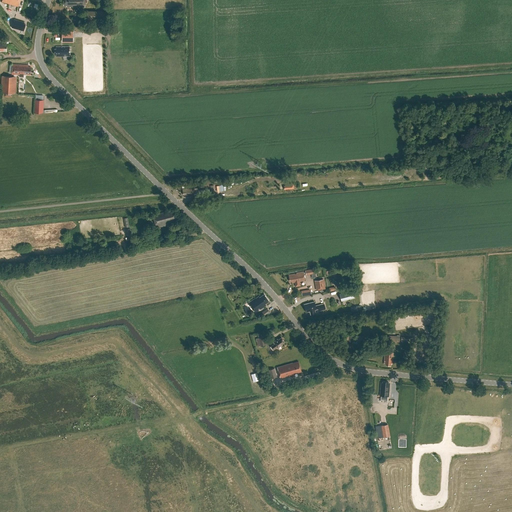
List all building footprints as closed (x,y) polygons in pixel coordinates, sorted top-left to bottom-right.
[(96,23),(108,23),(108,11),(88,11),(88,23),(96,23)] [(24,31),(26,25),(24,24),(25,23),(15,20),(13,27),(24,31)] [(73,30),(62,30),(62,41),(73,41),(73,30)] [(57,56),(71,55),(70,46),(57,47),(57,48),(55,48),(55,55),(57,55),(57,56)] [(13,64),(12,72),(12,75),(16,75),(16,74),(19,75),(19,76),(20,77),(22,77),(23,76),(24,75),(30,75),(31,67),(28,67),(28,65),(13,64)] [(2,76),(0,93),(5,93),(5,96),(11,96),(11,93),(16,94),(17,77),(2,76)] [(35,100),(34,113),(43,113),(44,100),(35,100)] [(194,195),(193,188),(182,189),(183,195),(184,194),(184,196),(194,196),(194,195)] [(172,213),(171,210),(167,211),(167,212),(153,215),(156,228),(166,225),(166,223),(176,221),(174,212),(172,213)] [(300,286),(300,281),(305,280),(304,272),(288,275),(289,281),(291,281),(292,283),(294,282),(295,287),(300,286)] [(315,281),(316,290),(324,289),(323,279),(315,281)] [(352,290),(339,293),(341,301),(354,298),(352,290)] [(269,301),(264,294),(259,297),(258,296),(256,298),(255,298),(248,303),(255,313),(258,311),(265,306),(264,304),(269,301)] [(315,306),(314,302),(304,304),(306,312),(310,311),(311,315),(315,313),(314,310),(319,308),(320,311),(325,309),(324,304),(315,306)] [(256,339),(258,347),(267,344),(264,336),(256,339)] [(284,342),(281,337),(278,340),(277,339),(273,342),(274,344),(270,346),(273,350),(277,347),(277,348),(282,345),(281,344),(284,342)] [(392,364),(393,353),(385,352),(384,364),(385,364),(385,365),(390,365),(390,364),(392,364)] [(301,371),(298,361),(292,363),(277,367),(280,378),(295,374),(295,373),(301,371)] [(274,368),(269,370),(271,378),(277,377),(274,368)] [(381,383),(380,396),(388,397),(389,383),(388,383),(388,382),(383,381),(383,383),(381,383)] [(388,424),(381,425),(374,426),(377,438),(384,437),(390,436),(388,424)]
